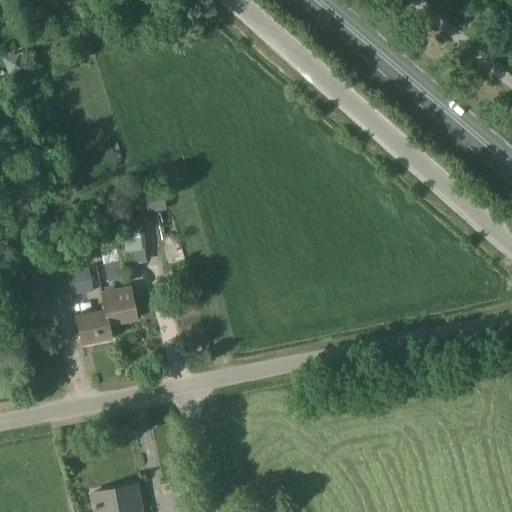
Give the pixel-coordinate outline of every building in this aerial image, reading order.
[(137,216),(166,210),(161,187),(133,192),(137,216)] [(119,241),(135,238),(131,216),(115,219),(119,241)] [(107,235),(93,238),(96,250),(109,247),(107,235)] [(87,267),(27,280),(32,304),(94,291),(87,267)] [(106,310),(109,324),(136,319),(131,288),(102,293),(106,310)] [(108,324),(109,324),(106,310),(102,293),(105,310),(76,316),(81,344),(111,338),(108,324)] [(97,297),(69,302),(71,316),(100,310),(97,297)] [(138,511),(133,483),(88,492),(92,511),(138,511)] [(146,511),(172,511),(171,483),(145,484),(146,511)] [(76,511),(89,511),(88,501),(76,503),(76,511)]
